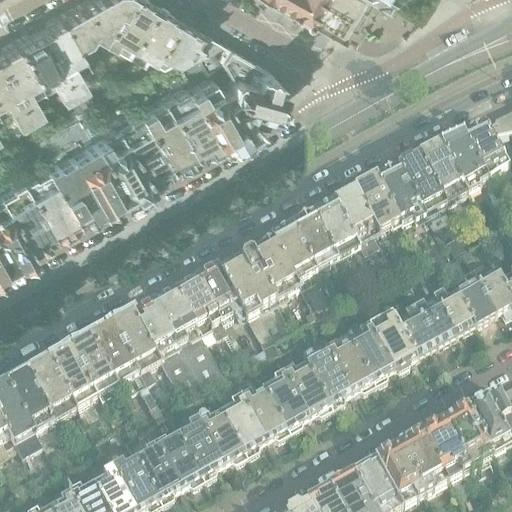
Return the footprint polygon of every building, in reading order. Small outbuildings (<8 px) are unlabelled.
[(97,39),(112,14),(117,17),(125,0),(89,0),(54,20),(70,46),(72,45),(83,39),(86,33),(97,39)] [(120,53),(148,5),(140,0),(125,0),(117,17),(112,14),(97,39),(120,53)] [(361,0),(269,0),(306,22),(325,33),(338,40),(342,33),(351,30),(351,31),(362,12),(362,11),(361,9),(360,3),(360,2),(361,0)] [(146,59),(169,17),(148,5),(120,53),(135,61),(139,55),(146,59)] [(221,47),(207,39),(193,31),(185,26),(184,26),(170,18),(171,18),(169,17),(146,59),(154,64),(165,58),(168,60),(169,61),(189,50),(198,60),(221,47)] [(83,65),(72,45),(70,46),(54,20),(33,32),(67,93),(80,85),(72,71),(83,65)] [(67,93),(33,32),(11,44),(35,87),(46,81),(57,99),(67,93)] [(35,87),(11,44),(0,50),(0,76),(23,118),(35,111),(25,93),(35,87)] [(280,98),(279,91),(278,91),(273,79),(265,72),(261,73),(260,70),(226,50),(219,63),(229,81),(226,90),(215,89),(238,136),(240,135),(259,124),(260,124),(263,115),(270,117),(271,116),(272,116),(276,111),(278,105),(280,98)] [(23,118),(0,76),(0,108),(2,107),(12,124),(23,118)] [(238,136),(215,89),(209,80),(186,93),(183,89),(181,91),(214,149),(216,148),(216,149),(238,136)] [(106,84),(96,89),(101,97),(110,93),(106,84)] [(214,149),(181,91),(171,97),(170,95),(159,102),(157,102),(190,157),(191,157),(190,156),(198,152),(205,154),(214,149)] [(87,97),(74,104),(79,112),(83,109),(91,105),(87,97)] [(190,157),(157,102),(136,115),(135,114),(133,116),(165,168),(166,169),(174,165),(175,166),(176,165),(182,167),(188,164),(190,157)] [(145,185),(113,130),(99,138),(83,109),(79,112),(74,115),(121,199),(129,194),(138,192),(145,185)] [(121,199),(74,115),(49,129),(96,211),(97,212),(106,210),(113,203),(121,199)] [(165,168),(133,116),(124,121),(125,123),(113,130),(145,185),(157,179),(158,174),(158,173),(165,168)] [(511,117),(494,126),(496,129),(490,132),(494,141),(511,136),(511,117)] [(96,211),(49,129),(25,142),(34,157),(33,157),(39,169),(40,168),(72,223),(80,218),(82,220),(83,219),(88,218),(92,216),(95,213),(96,212),(96,211)] [(509,175),(486,133),(484,131),(462,142),(487,188),(509,175)] [(487,188),(462,142),(441,152),(467,202),(469,202),(480,195),(479,193),(487,188)] [(467,202),(441,152),(419,163),(447,213),(467,202)] [(447,213),(419,163),(397,174),(425,223),(447,213)] [(72,223),(40,168),(39,169),(17,182),(48,235),(48,236),(57,231),(63,234),(72,229),(72,223)] [(425,223),(397,174),(376,185),(399,229),(401,232),(413,225),(415,228),(425,223)] [(48,235),(17,182),(7,188),(0,192),(0,207),(27,255),(29,254),(28,253),(40,246),(41,241),(40,240),(48,235)] [(399,229),(376,185),(356,196),(379,240),(399,229)] [(504,217),(491,194),(487,196),(499,219),(504,217)] [(379,240),(356,196),(335,208),(360,255),(364,263),(379,255),(372,244),(379,240)] [(27,255),(0,207),(0,259),(4,267),(27,255)] [(360,255),(335,208),(313,220),(339,267),(360,255)] [(339,267),(313,220),(292,232),(318,279),(339,267)] [(511,229),(502,237),(511,236),(511,229)] [(318,279),(292,232),(271,243),(297,290),(318,279)] [(468,254),(461,240),(446,248),(453,262),(468,254)] [(301,296),(297,290),(271,243),(257,251),(259,255),(252,259),(272,294),(270,295),(278,309),(301,296)] [(263,317),(276,310),(278,309),(270,295),(272,294),(252,259),(250,254),(216,273),(241,317),(268,366),(298,349),(282,320),(268,327),(263,317)] [(473,264),(469,256),(460,260),(464,268),(473,264)] [(447,267),(441,257),(431,262),(436,272),(447,267)] [(511,321),(511,307),(500,284),(493,271),(473,282),(495,323),(502,320),(505,325),(511,321)] [(241,317),(216,273),(195,285),(222,332),(232,326),(232,322),(241,317)] [(511,277),(500,284),(511,307),(511,277)] [(495,323),(473,282),(454,293),(476,334),(495,323)] [(222,332),(195,285),(174,297),(202,344),(211,339),(216,346),(227,340),(222,332)] [(476,334),(454,293),(434,304),(456,345),(476,334)] [(227,389),(202,344),(174,297),(132,320),(160,370),(184,413),(206,401),(227,389)] [(456,345),(434,304),(415,315),(437,356),(456,345)] [(437,356),(415,315),(396,326),(417,367),(437,356)] [(333,330),(327,319),(316,325),(322,336),(333,330)] [(417,367),(396,326),(392,319),(369,332),(394,379),(398,381),(409,375),(410,371),(417,367)] [(160,370),(132,320),(111,332),(146,393),(155,388),(148,376),(160,370)] [(312,342),(318,339),(322,337),(316,326),(304,332),(310,342),(312,341),(312,342)] [(146,393),(111,332),(91,343),(119,394),(131,416),(145,408),(158,431),(165,427),(158,415),(146,393)] [(394,379),(369,332),(347,344),(375,394),(387,388),(387,383),(394,379)] [(119,394),(91,343),(70,355),(98,406),(119,394)] [(375,394),(347,344),(326,356),(352,403),(359,399),(363,401),(375,394)] [(98,406),(70,355),(49,367),(77,417),(98,406)] [(352,403),(326,356),(305,368),(332,418),(344,411),(345,407),(352,403)] [(77,417),(49,367),(28,378),(56,429),(77,417)] [(332,418),(305,368),(283,380),(309,427),(317,423),(321,424),(332,418)] [(56,429),(28,378),(7,390),(35,440),(56,429)] [(309,427),(283,380),(262,392),(290,441),(301,435),(302,431),(309,427)] [(35,440),(7,390),(0,394),(0,427),(14,452),(21,466),(43,454),(35,440)] [(511,423),(511,421),(511,419),(511,409),(510,406),(511,404),(511,391),(498,399),(466,417),(493,464),(494,463),(494,464),(506,457),(504,453),(511,449),(511,423)] [(290,441),(262,392),(241,404),(267,451),(274,446),(278,448),(290,441)] [(267,451),(241,404),(219,415),(247,466),(259,459),(259,455),(267,451)] [(172,422),(166,411),(158,415),(165,427),(172,422)] [(247,466),(219,415),(198,428),(214,457),(223,475),(231,470),(235,472),(247,466)] [(493,464),(466,417),(444,430),(470,477),(493,464)] [(87,434),(80,422),(76,424),(83,437),(87,434)] [(14,452),(0,427),(0,451),(2,451),(5,457),(14,452)] [(223,475),(214,457),(198,428),(177,439),(186,457),(203,490),(216,483),(217,478),(223,475)] [(161,442),(155,430),(146,435),(152,446),(161,442)] [(470,477),(444,430),(420,443),(446,491),(470,477)] [(203,490),(186,457),(177,439),(156,451),(160,457),(182,498),(189,494),(192,496),(203,490)] [(446,491),(420,443),(399,455),(426,503),(446,491)] [(182,498),(160,457),(156,451),(146,457),(146,458),(148,461),(135,468),(160,511),(163,511),(173,507),(174,502),(182,498)] [(409,511),(426,503),(399,455),(376,468),(401,511),(409,511)] [(160,511),(135,468),(125,474),(122,469),(112,475),(114,480),(132,511),(160,511)] [(401,511),(376,468),(353,480),(372,511),(401,511)] [(72,489),(67,480),(61,483),(66,492),(72,489)] [(132,511),(114,480),(93,492),(104,511),(132,511)] [(372,511),(353,480),(329,494),(338,511),(372,511)] [(18,507),(39,495),(33,483),(11,495),(18,507)] [(104,511),(93,492),(82,498),(79,494),(69,499),(76,511),(104,511)] [(338,511),(329,494),(307,507),(309,510),(310,511),(338,511)] [(76,511),(69,499),(60,504),(62,508),(55,511),(76,511)]
